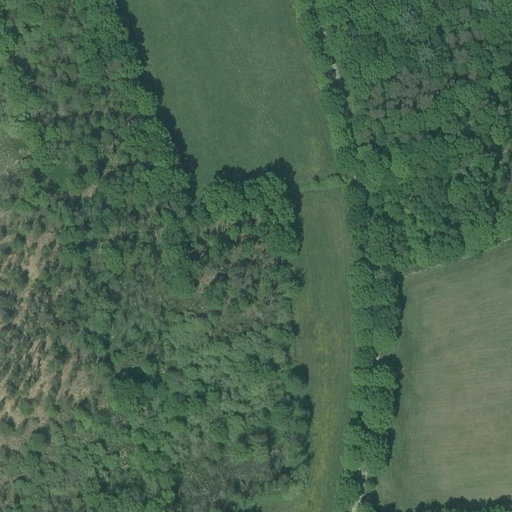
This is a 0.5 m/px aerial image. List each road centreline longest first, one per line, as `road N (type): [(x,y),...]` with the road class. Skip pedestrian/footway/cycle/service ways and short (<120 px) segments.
road 1 (tertiary): [(354,511),(371,392),(370,269),(360,184),(310,0)]
road 2 (track): [(511,71),(434,68),(338,99)]
